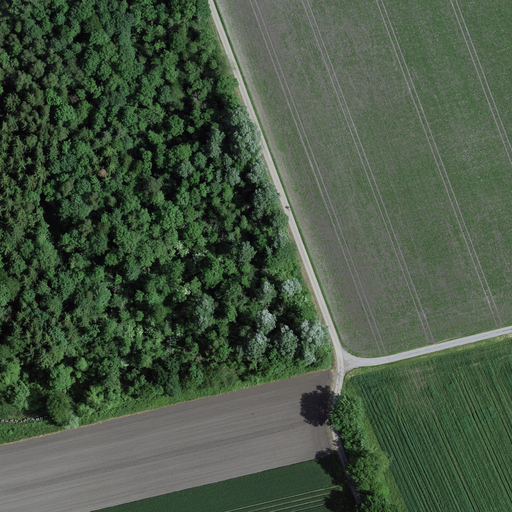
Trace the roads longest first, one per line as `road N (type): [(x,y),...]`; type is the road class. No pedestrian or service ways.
road 1 (track): [(213,0),(342,359)]
road 2 (track): [(0,456),(342,359)]
road 3 (track): [(342,359),(372,360),(511,330)]
road 4 (track): [(342,359),(333,431),(363,511)]
